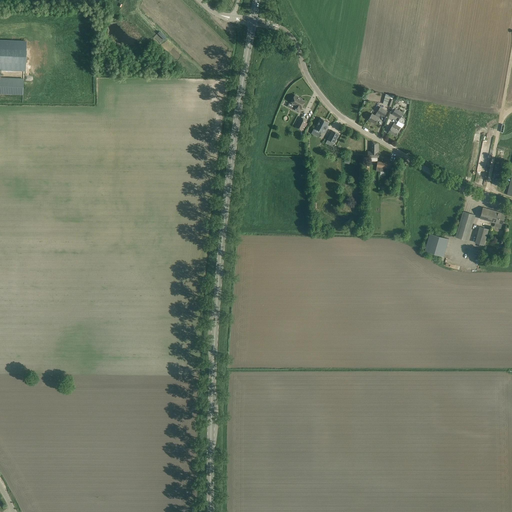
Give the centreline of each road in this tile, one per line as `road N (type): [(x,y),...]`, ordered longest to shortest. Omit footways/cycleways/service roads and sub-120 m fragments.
road 1 (primary): [(210,511),(222,230),(252,24)]
road 2 (unclassified): [(511,210),(336,113),(308,78),(293,40),(275,26)]
road 3 (track): [(482,197),(511,52)]
